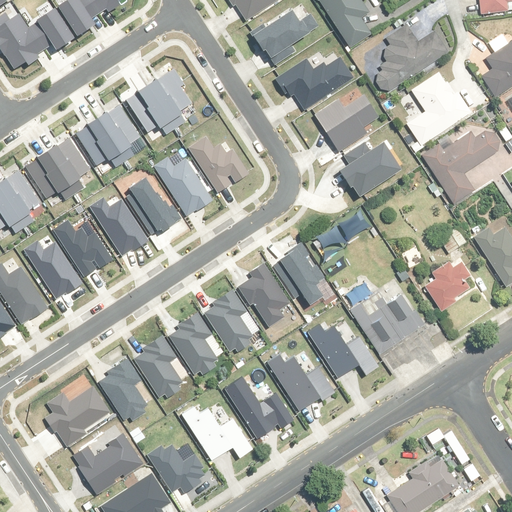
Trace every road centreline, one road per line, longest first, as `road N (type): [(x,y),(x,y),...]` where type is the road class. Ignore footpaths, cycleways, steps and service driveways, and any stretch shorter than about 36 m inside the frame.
road 1 (residential): [(0,394),(291,196),(291,168),(184,10)]
road 2 (tertiary): [(241,511),(456,374)]
road 3 (residential): [(184,10),(11,123)]
